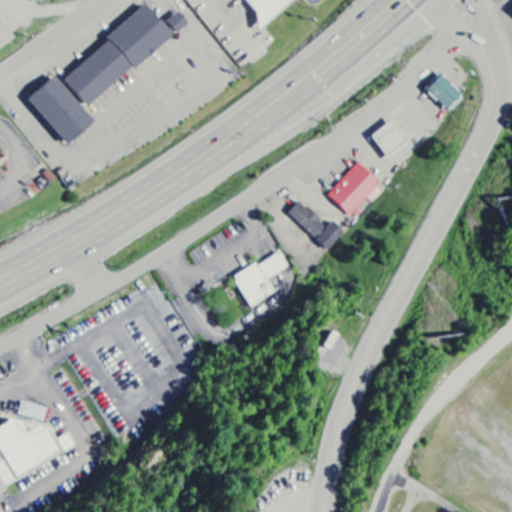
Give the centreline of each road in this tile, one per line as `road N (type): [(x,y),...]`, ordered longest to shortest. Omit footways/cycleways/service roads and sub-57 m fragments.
road 1 (residential): [(474,11),(181,260),(0,351)]
road 2 (residential): [(465,0),(499,58),(496,116),(363,377),(327,511)]
road 3 (trunk): [(0,283),(164,187),(350,47)]
road 4 (residential): [(86,311),(330,496),(384,498)]
road 5 (residential): [(0,73),(96,0)]
